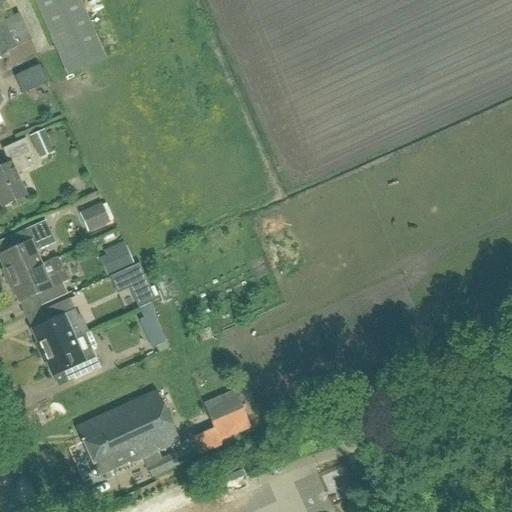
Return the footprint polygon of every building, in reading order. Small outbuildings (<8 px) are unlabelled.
[(32,0),(66,77),(105,60),(78,0),(32,0)] [(0,53),(15,47),(7,29),(1,19),(0,19),(0,53)] [(22,22),(7,29),(15,47),(31,39),(22,22)] [(40,67),(22,75),(30,93),(48,85),(40,67)] [(39,160),(54,154),(43,131),(29,138),(39,160)] [(0,205),(1,209),(26,198),(16,175),(30,169),(25,158),(32,155),(26,140),(2,151),(8,166),(0,169),(0,205)] [(92,232),(109,224),(100,205),(83,213),(92,232)] [(0,262),(8,281),(41,266),(40,266),(35,253),(55,244),(45,222),(9,239),(14,250),(0,256),(0,262)] [(113,273),(130,266),(121,245),(104,252),(113,273)] [(40,266),(41,266),(8,281),(19,305),(36,297),(41,308),(67,296),(62,285),(67,283),(56,259),(40,266)] [(139,265),(109,278),(116,296),(129,290),(138,310),(155,302),(139,265)] [(42,355),(74,341),(68,326),(79,322),(69,300),(42,312),(47,323),(31,331),(42,355)] [(161,332),(147,338),(152,349),(166,343),(161,332)] [(74,341),(42,355),(52,378),(69,371),(74,382),(100,370),(93,353),(95,352),(96,348),(90,334),(74,341)] [(203,405),(213,429),(219,442),(250,429),(234,392),(203,405)] [(128,466),(178,443),(156,393),(75,429),(97,477),(127,463),(128,466)] [(287,450),(273,453),(276,464),(290,461),(287,450)] [(151,479),(178,467),(172,455),(146,467),(151,479)] [(337,486),(337,484),(336,485),(342,498),(342,497),(342,496),(350,492),(351,493),(352,493),(346,480),(345,480),(346,482),(337,486)]
